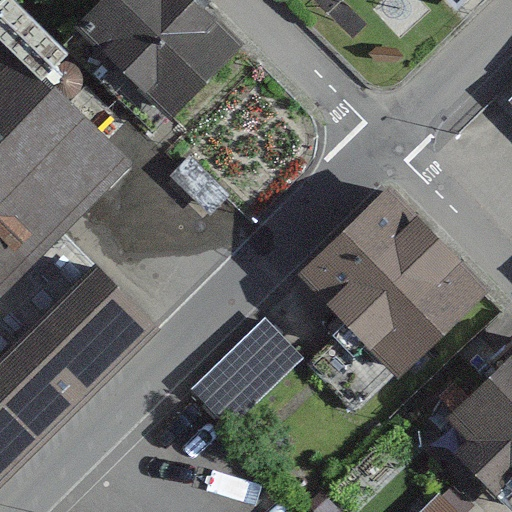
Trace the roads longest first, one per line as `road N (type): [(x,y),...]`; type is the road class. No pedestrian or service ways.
road 1 (residential): [(385,142),(11,511)]
road 2 (residential): [(385,142),(235,0)]
road 3 (residential): [(511,14),(385,142)]
road 4 (residential): [(511,268),(385,142)]
